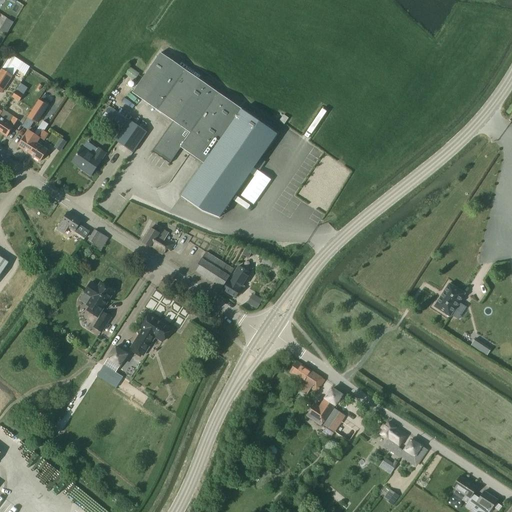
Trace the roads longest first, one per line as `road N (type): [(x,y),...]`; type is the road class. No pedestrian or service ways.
road 1 (residential): [(262,330),(0,158)]
road 2 (tertiary): [(511,79),(460,142),(363,218),(298,287)]
road 3 (unclassified): [(511,497),(272,336)]
road 4 (tertiary): [(234,385),(176,511)]
